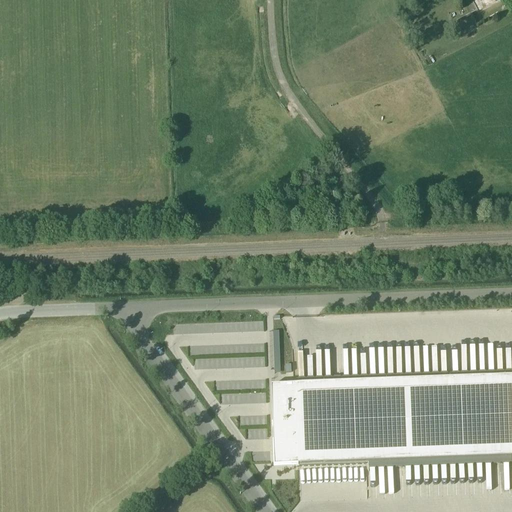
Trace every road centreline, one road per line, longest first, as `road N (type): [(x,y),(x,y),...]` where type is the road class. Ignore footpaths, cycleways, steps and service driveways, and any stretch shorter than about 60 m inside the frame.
road 1 (unclassified): [(124,311),(511,295)]
road 2 (unclassified): [(382,232),(377,209),(286,96),(272,60),(269,0)]
road 3 (unclassified): [(260,511),(124,311)]
road 4 (unclassified): [(0,314),(124,311)]
